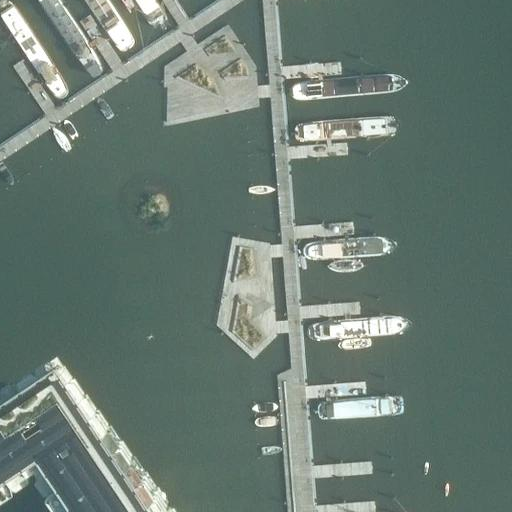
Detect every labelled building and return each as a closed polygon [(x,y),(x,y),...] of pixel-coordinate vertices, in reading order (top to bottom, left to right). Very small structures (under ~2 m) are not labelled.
[(19,0),(0,0),(0,21),(58,107),(67,101),(81,92),(19,0)] [(67,0),(33,0),(91,85),(100,79),(114,70),(67,0)] [(115,0),(82,0),(124,63),(133,57),(147,48),(115,0)] [(163,0),(130,0),(157,41),(166,35),(181,25),(163,0)] [(211,0),(178,0),(191,19),(200,13),(214,3),(211,0)] [(403,0),(275,0),(276,8),(278,25),(405,15),(403,0)] [(406,27),(279,37),(280,48),(281,65),(408,54),(406,27)] [(0,42),(0,93),(24,130),(33,124),(48,114),(0,42)] [(409,66),(282,77),(283,87),(284,104),(411,94),(409,66)] [(412,106),(285,116),(286,127),(287,144),(414,134),(412,106)] [(0,114),(0,145),(0,146),(14,136),(0,114)] [(415,146),(288,156),(289,167),(291,184),(417,174),(415,146)] [(418,186),(291,196),(292,207),(294,224),(421,214),(418,186)] [(421,226),(295,236),(296,247),(297,264),(424,254),(421,226)] [(425,266),(298,276),(299,287),(300,304),(427,294),(425,266)] [(428,306),(301,316),(302,327),(303,344),(430,334),(428,306)] [(0,511),(0,482),(39,457),(75,511),(166,511),(53,345),(0,381),(0,511)] [(431,346),(304,356),(305,367),(306,384),(433,373),(431,346)] [(434,385),(307,396),(308,406),(310,423),(436,413),(434,385)] [(437,425),(311,435),(311,446),(313,463),(440,453),(437,425)] [(440,465),(314,475),(315,486),(316,503),(443,493),(440,465)]
